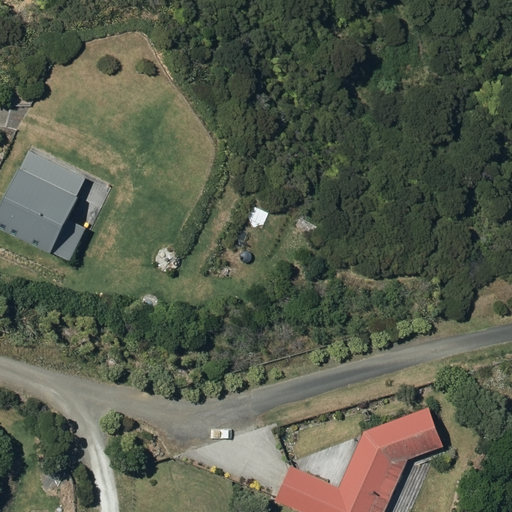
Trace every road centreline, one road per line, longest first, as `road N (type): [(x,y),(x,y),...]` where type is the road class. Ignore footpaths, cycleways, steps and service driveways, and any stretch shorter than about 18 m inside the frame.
road 1 (track): [(0,373),(73,397),(188,418),(511,334)]
road 2 (track): [(73,397),(107,511)]
